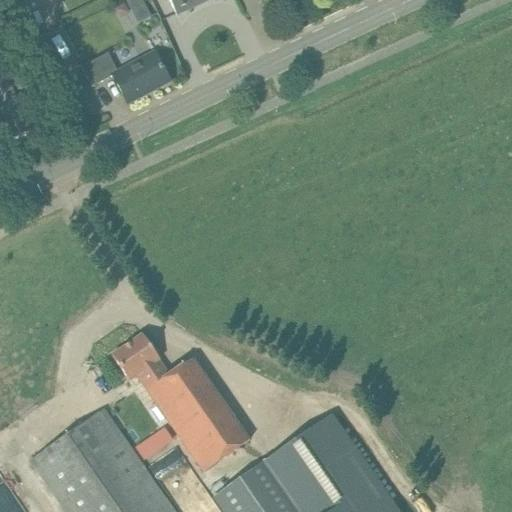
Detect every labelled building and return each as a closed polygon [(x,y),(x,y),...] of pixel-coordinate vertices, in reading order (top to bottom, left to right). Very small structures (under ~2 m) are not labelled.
[(168,0),(176,15),(209,0),(168,0)] [(111,56),(82,70),(92,88),(113,77),(128,105),(170,82),(160,65),(156,57),(120,74),(111,56)] [(68,88),(63,77),(53,82),(57,93),(68,88)] [(112,357),(123,373),(128,381),(134,378),(136,381),(139,379),(147,391),(146,391),(203,474),(249,442),(203,376),(192,360),(165,379),(154,364),(159,361),(142,336),(112,357)] [(41,478),(64,511),(173,511),(115,426),(103,410),(29,461),(41,478)] [(218,496),(214,500),(222,511),(398,511),(333,417),(319,427),(267,462),(251,473),(218,496)]
